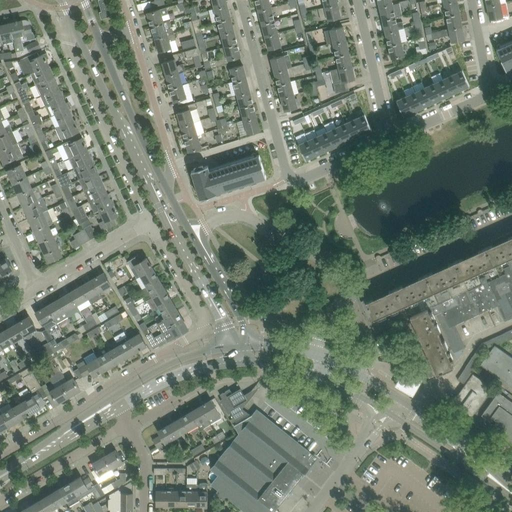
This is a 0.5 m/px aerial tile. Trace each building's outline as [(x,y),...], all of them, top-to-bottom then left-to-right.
[(112,15),(107,0),(98,0),(102,11),(100,12),(102,18),(112,15)] [(151,1),(142,4),(144,9),(159,5),(158,0),(151,2),(151,1)] [(225,0),(212,0),(215,8),(227,5),(225,0)] [(271,7),(269,0),(256,0),(259,11),(271,7)] [(459,13),(457,0),(444,3),(447,16),(459,13)] [(395,16),(392,3),(380,6),(383,19),(395,16)] [(503,16),(501,8),(500,3),(488,5),(490,18),(503,16)] [(340,17),(337,4),(325,7),(328,19),(340,17)] [(230,18),(227,5),(215,8),(218,21),(230,18)] [(163,21),(162,15),(168,14),(167,7),(147,13),(151,25),(163,21)] [(275,20),(271,7),(259,11),(262,23),(275,20)] [(462,26),(459,13),(447,16),(449,28),(462,26)] [(403,21),(397,23),(395,16),(383,19),(385,32),(398,29),(404,28),(403,21)] [(234,31),(230,18),(218,21),(221,34),(234,31)] [(32,33),(30,24),(29,23),(28,22),(27,21),(26,20),(24,21),(23,21),(22,21),(18,22),(17,21),(16,22),(11,23),(14,37),(14,42),(18,57),(20,56),(40,47),(38,41),(24,48),(22,35),(32,33)] [(278,33),(275,20),(262,23),(266,36),(278,33)] [(174,32),(172,26),(165,28),(163,21),(151,25),(155,38),(174,32)] [(14,37),(11,23),(0,25),(0,31),(2,40),(1,40),(3,44),(14,42),(14,37)] [(465,39),(462,26),(449,28),(442,30),(443,36),(450,35),(452,42),(465,39)] [(343,27),(330,30),(333,43),(346,40),(343,27)] [(401,42),(398,29),(385,32),(388,45),(401,42)] [(237,44),(234,31),(221,34),(225,47),(237,44)] [(171,48),(169,41),(176,39),(174,32),(155,38),(157,45),(155,46),(156,50),(157,50),(158,50),(159,51),(171,48)] [(281,46),(278,33),(266,36),(269,49),(281,46)] [(184,48),(196,45),(194,38),(182,41),(184,48)] [(207,51),(205,44),(204,38),(198,40),(202,53),(207,51)] [(349,53),(346,40),(333,43),(336,56),(349,53)] [(420,49),(417,49),(418,55),(427,53),(425,40),(419,42),(420,49)] [(404,55),(401,42),(388,45),(391,58),(404,55)] [(511,42),(496,49),(506,71),(511,67),(511,42)] [(225,47),(228,60),(240,56),(237,44),(225,47)] [(197,48),(186,51),(188,57),(193,56),(196,66),(202,65),(197,48)] [(31,73),(49,65),(47,60),(47,59),(49,58),(47,53),(44,54),(39,56),(38,52),(23,59),(24,59),(31,73)] [(352,66),(349,53),(336,56),(339,69),(352,66)] [(287,69),(284,56),(272,59),(275,72),(287,69)] [(175,59),(174,59),(162,63),(166,75),(178,72),(185,70),(183,63),(177,65),(175,59)] [(54,76),(49,65),(31,73),(36,84),(54,76)] [(243,66),(231,69),(230,69),(234,82),(246,78),(243,66)] [(355,79),(352,66),(339,69),(331,71),(334,84),(355,79)] [(200,71),(202,78),(208,76),(206,69),(200,71)] [(291,82),(287,69),(275,72),(278,85),(291,82)] [(462,70),(453,74),(460,90),(470,86),(462,70)] [(11,74),(14,81),(19,78),(16,72),(11,74)] [(182,85),(178,72),(166,75),(170,88),(182,85)] [(325,79),(324,79),(322,73),(317,74),(318,80),(316,81),(317,87),(326,84),(325,79)] [(453,74),(443,79),(451,94),(460,90),(453,74)] [(59,87),(54,76),(36,84),(41,95),(59,87)] [(249,91),(246,78),(234,82),(237,94),(249,91)] [(443,79),(434,83),(441,99),(451,94),(443,79)] [(294,95),(291,82),(278,85),(282,98),(294,95)] [(182,85),(170,88),(173,101),(186,97),(187,102),(194,100),(188,83),(182,85)] [(434,83),(425,87),(432,103),(441,99),(434,83)] [(64,98),(59,87),(41,95),(46,106),(52,103),(64,98)] [(425,87),(415,91),(423,107),(432,103),(425,87)] [(18,96),(15,89),(12,91),(13,92),(10,93),(12,99),(18,96)] [(253,104),(249,91),(237,94),(240,107),(253,104)] [(415,91),(406,96),(413,111),(423,107),(415,91)] [(297,107),(294,95),(282,98),(285,111),(297,107)] [(406,96),(396,100),(404,116),(413,111),(406,96)] [(69,102),(66,103),(64,98),(52,103),(57,114),(69,109),(72,107),(69,102)] [(29,100),(24,103),(28,113),(31,111),(30,110),(33,109),(29,100)] [(194,122),(190,111),(198,108),(196,102),(179,107),(180,112),(177,113),(181,126),(194,122)] [(256,116),(253,104),(240,107),(243,120),(256,116)] [(23,107),(17,110),(20,116),(23,115),(22,114),(25,112),(23,107)] [(74,120),(69,109),(57,114),(62,125),(74,120)] [(28,119),(25,112),(22,114),(23,115),(20,116),(23,121),(28,119)] [(365,114),(355,119),(362,134),(372,130),(365,114)] [(39,122),(36,115),(31,118),(34,124),(39,122)] [(259,130),(256,116),(243,120),(247,133),(259,130)] [(9,118),(6,119),(1,121),(1,122),(0,122),(0,136),(14,130),(9,118)] [(355,119),(346,123),(353,139),(362,134),(355,119)] [(79,131),(77,126),(77,125),(76,125),(74,120),(62,125),(56,128),(61,139),(79,131)] [(43,131),(41,126),(39,122),(34,124),(39,135),(41,134),(41,132),(43,131)] [(197,135),(194,122),(181,126),(185,138),(197,135)] [(346,123),(336,127),(343,143),(353,139),(346,123)] [(336,127),(327,131),(334,147),(343,143),(336,127)] [(19,142),(14,130),(0,136),(0,150),(19,142)] [(50,146),(46,138),(43,131),(41,132),(41,134),(39,135),(45,149),(50,146)] [(327,131),(318,135),(325,151),(334,147),(327,131)] [(201,147),(197,135),(185,138),(189,151),(201,147)] [(318,135),(308,140),(316,155),(325,151),(318,135)] [(87,150),(85,145),(86,145),(85,143),(85,144),(82,138),(71,143),(70,140),(63,144),(69,158),(87,150)] [(308,140),(299,144),(306,160),(316,155),(308,140)] [(19,142),(0,150),(5,163),(17,157),(18,160),(25,156),(19,142)] [(93,161),(87,150),(69,158),(74,169),(93,161)] [(195,169),(191,170),(200,199),(202,198),(207,197),(217,193),(228,189),(228,188),(227,186),(232,185),(232,187),(232,188),(252,182),(251,181),(250,179),(256,177),(257,179),(256,179),(257,180),(266,177),(259,155),(210,170),(208,165),(204,166),(203,163),(194,165),(195,169)] [(93,161),(74,169),(79,180),(97,171),(93,161)] [(63,174),(61,169),(58,163),(55,164),(55,165),(53,166),(55,172),(58,177),(63,174)] [(26,176),(21,165),(9,171),(14,182),(26,177),(26,176)] [(102,182),(97,171),(79,180),(84,190),(90,188),(102,182)] [(31,188),(29,183),(35,180),(33,173),(26,176),(26,177),(14,182),(19,194),(31,189),(31,188)] [(66,180),(63,174),(58,177),(60,182),(63,189),(66,188),(65,186),(68,185),(66,180)] [(107,193),(102,182),(90,188),(84,190),(89,202),(107,193)] [(25,206),(43,198),(43,197),(42,197),(37,186),(31,188),(31,189),(19,194),(25,206)] [(110,199),(107,193),(89,202),(94,212),(99,210),(100,210),(112,204),(114,203),(112,198),(110,199)] [(48,209),(43,198),(25,206),(30,218),(48,209)] [(118,216),(116,211),(116,209),(115,210),(112,204),(100,210),(105,221),(101,222),(104,229),(116,223),(113,218),(118,216)] [(54,221),(48,209),(30,218),(35,230),(47,224),(54,221)] [(53,236),(47,224),(35,230),(40,242),(53,236)] [(97,236),(90,224),(84,228),(85,229),(91,239),(97,236)] [(91,239),(85,229),(80,232),(85,242),(91,239)] [(497,305),(504,321),(511,317),(511,231),(508,233),(498,238),(479,246),(472,249),(473,253),(387,292),(382,294),(382,292),(378,293),(361,301),(375,332),(396,323),(391,314),(396,312),(399,311),(403,320),(403,319),(429,377),(449,368),(453,366),(451,360),(453,359),(450,352),(447,353),(445,348),(448,346),(444,339),(442,340),(438,331),(440,330),(437,323),(434,324),(432,319),(435,317),(431,310),(428,311),(427,309),(430,307),(435,316),(437,315),(454,352),(465,347),(455,324),(460,322),(497,305)] [(85,242),(80,232),(74,236),(76,239),(80,246),(85,242)] [(62,256),(53,236),(40,242),(46,254),(46,253),(50,261),(62,256)] [(80,246),(76,239),(71,242),(75,249),(80,246)] [(5,254),(0,257),(0,261),(1,263),(0,262),(0,272),(3,277),(9,273),(9,274),(10,273),(14,270),(5,254)] [(153,268),(151,265),(151,263),(150,264),(147,258),(142,260),(139,255),(128,261),(132,268),(136,265),(141,275),(153,268)] [(159,279),(153,268),(141,275),(147,285),(159,279)] [(111,284),(104,273),(98,276),(97,276),(96,276),(96,277),(93,279),(99,291),(111,284)] [(99,291),(93,279),(81,286),(88,298),(92,303),(103,297),(99,291)] [(165,289),(159,279),(147,285),(153,296),(165,289)] [(88,298),(81,286),(70,292),(77,304),(88,298)] [(118,289),(122,295),(127,292),(123,286),(118,289)] [(171,300),(165,289),(153,296),(154,296),(147,300),(153,310),(160,306),(171,300)] [(77,304),(70,292),(59,299),(66,311),(77,304)] [(66,311),(59,299),(47,305),(58,323),(69,316),(66,311)] [(177,310),(171,300),(160,306),(166,317),(177,310)] [(127,304),(130,309),(135,306),(132,301),(127,304)] [(40,310),(36,312),(43,324),(44,324),(47,329),(58,323),(47,305),(41,309),(40,309),(40,310)] [(116,306),(110,309),(113,314),(118,311),(116,306)] [(141,317),(135,306),(130,309),(136,320),(141,317)] [(110,309),(105,312),(108,317),(113,314),(110,309)] [(146,336),(153,348),(167,340),(168,341),(188,329),(177,310),(166,317),(157,322),(163,332),(154,337),(151,333),(148,328),(143,331),(146,336)] [(92,314),(85,318),(88,322),(90,327),(97,323),(92,314)] [(35,328),(28,317),(23,320),(22,320),(21,320),(21,321),(18,323),(25,335),(26,337),(29,338),(32,337),(33,334),(32,332),(32,331),(35,328)] [(108,328),(117,322),(116,319),(117,319),(115,317),(105,323),(108,328)] [(144,322),(139,324),(143,331),(148,328),(144,322)] [(25,335),(18,323),(6,330),(13,342),(13,341),(25,335)] [(99,326),(92,330),(94,335),(101,331),(99,326)] [(13,342),(6,330),(0,333),(0,345),(2,348),(5,353),(16,346),(13,341),(13,342)] [(94,335),(92,330),(84,334),(87,339),(94,335)] [(147,345),(140,333),(135,336),(132,331),(126,334),(127,336),(129,339),(129,340),(136,351),(140,349),(142,349),(141,348),(147,345)] [(78,332),(72,335),(67,338),(69,340),(67,341),(69,343),(81,336),(78,332)] [(129,339),(127,336),(117,343),(118,346),(125,357),(136,351),(129,340),(129,339)] [(499,343),(496,336),(488,340),(491,346),(494,342),(496,344),(499,343)] [(54,339),(49,342),(55,352),(69,343),(67,341),(69,340),(67,338),(61,342),(58,344),(55,338),(54,339)] [(55,352),(49,342),(34,351),(39,360),(55,352)] [(485,349),(487,348),(484,342),(481,343),(478,347),(484,351),(485,349)] [(511,356),(495,345),(481,364),(511,386),(511,356)] [(125,357),(118,346),(108,352),(115,363),(125,357)] [(115,363),(108,352),(97,358),(104,370),(115,363)] [(18,363),(21,368),(32,361),(29,356),(18,363)] [(104,370),(97,358),(87,364),(85,360),(77,365),(83,376),(91,371),(94,376),(104,370)] [(9,361),(12,366),(15,372),(19,369),(13,359),(9,361)] [(47,396),(41,386),(29,367),(21,372),(24,377),(23,377),(31,391),(20,397),(23,402),(30,413),(35,411),(36,410),(40,407),(39,406),(45,403),(43,399),(47,396)] [(412,397),(423,377),(405,367),(394,387),(412,397)] [(61,371),(56,374),(59,379),(64,376),(61,371)] [(18,373),(9,378),(12,383),(21,377),(18,373)] [(493,388),(473,373),(451,404),(458,409),(457,411),(461,415),(463,413),(470,418),(493,388)] [(59,379),(56,374),(49,378),(52,383),(59,379)] [(69,396),(80,390),(74,378),(62,385),(69,396)] [(69,396),(62,385),(50,391),(52,394),(57,403),(69,396)] [(241,409),(251,396),(249,392),(245,395),(241,388),(232,393),(230,389),(220,395),(222,398),(220,400),(228,413),(230,412),(236,422),(249,414),(248,414),(246,415),(246,414),(246,413),(241,409)] [(511,401),(498,392),(482,415),(490,421),(492,417),(497,420),(494,424),(499,428),(502,424),(511,430),(511,401)] [(211,400),(205,403),(205,402),(204,403),(204,404),(200,406),(207,417),(211,423),(221,417),(217,411),(218,411),(211,400)] [(30,413),(23,402),(12,408),(19,420),(28,414),(28,415),(30,414),(29,414),(30,413)] [(207,417),(200,406),(190,412),(197,424),(200,430),(205,427),(211,423),(207,417)] [(19,420),(12,408),(2,414),(9,426),(19,420)] [(246,511),(273,511),(311,465),(307,461),(312,455),(257,411),(252,417),(250,416),(235,425),(239,433),(211,469),(219,475),(212,484),(219,490),(214,497),(221,503),(226,496),(246,511)] [(197,424),(190,412),(179,418),(186,430),(197,424)] [(0,431),(9,426),(2,414),(0,415),(0,431)] [(186,430),(179,418),(169,424),(176,437),(176,436),(186,430)] [(176,437),(169,424),(158,431),(161,435),(153,439),(160,451),(178,440),(176,437)] [(202,443),(196,447),(199,452),(205,448),(202,443)] [(199,452),(196,447),(191,450),(194,455),(199,452)] [(116,450),(104,456),(111,469),(123,462),(116,450)] [(111,469),(104,456),(93,463),(100,475),(111,469)] [(120,478),(117,480),(120,485),(126,482),(126,478),(127,478),(127,474),(126,474),(126,473),(120,473),(120,478)] [(93,485),(89,478),(83,481),(80,477),(76,480),(75,479),(74,480),(70,483),(79,499),(93,491),(97,498),(104,494),(98,483),(98,484),(94,486),(93,484),(93,485)] [(120,485),(117,480),(112,483),(115,488),(120,485)] [(80,500),(79,499),(70,483),(69,483),(68,484),(60,489),(67,501),(70,506),(80,500)] [(112,483),(102,487),(104,492),(114,488),(112,483)] [(207,508),(207,498),(208,483),(200,483),(200,490),(197,490),(197,505),(204,506),(204,508),(207,508)] [(197,505),(197,490),(197,484),(187,484),(187,490),(187,508),(190,508),(190,505),(197,505)] [(166,490),(166,508),(170,508),(170,505),(177,505),(177,487),(167,487),(167,490),(166,490)] [(177,487),(177,505),(183,505),(183,508),(187,508),(187,490),(180,490),(180,487),(177,487)] [(166,508),(166,490),(159,490),(159,488),(156,488),(156,505),(163,505),(163,508),(166,508)] [(67,501),(60,489),(49,495),(56,507),(67,501)] [(133,503),(133,493),(121,493),(119,489),(110,494),(111,497),(109,499),(109,503),(133,503)] [(47,511),(56,507),(49,495),(38,501),(44,511),(47,511)] [(44,511),(38,501),(28,508),(30,511),(44,511)] [(93,504),(96,509),(101,506),(98,501),(93,504)] [(84,506),(87,511),(92,508),(89,503),(84,506)] [(111,511),(132,511),(133,503),(109,503),(108,509),(111,509),(111,511)]
